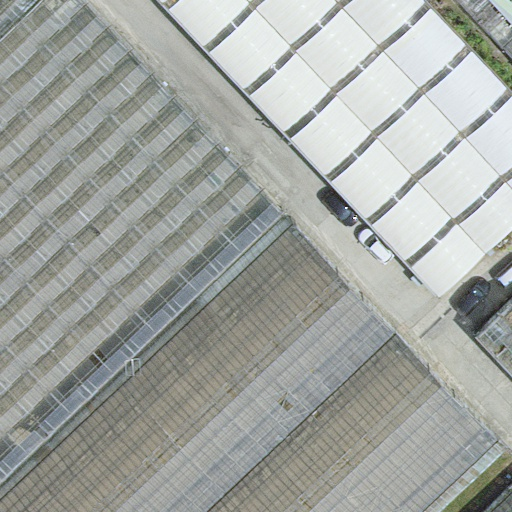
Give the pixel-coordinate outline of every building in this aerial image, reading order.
[(0,0),(0,473),(281,208),(85,0),(0,0)] [(511,85),(431,0),(166,0),(438,289),(511,219),(511,85)] [(0,493),(0,511),(198,511),(395,327),(292,218),(0,493)] [(511,369),(511,298),(477,332),(511,369)] [(198,511),(418,511),(499,435),(395,327),(198,511)] [(511,511),(511,487),(485,511),(511,511)]
